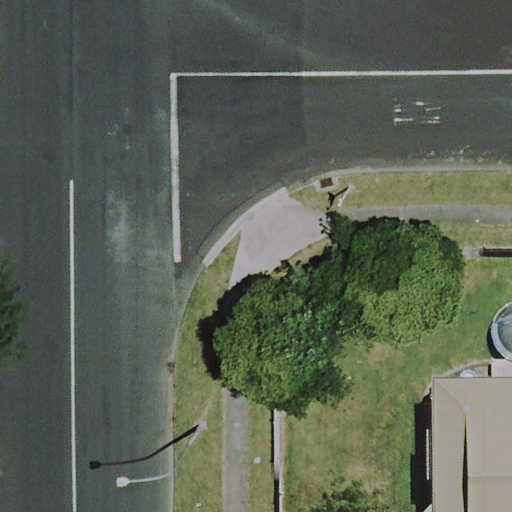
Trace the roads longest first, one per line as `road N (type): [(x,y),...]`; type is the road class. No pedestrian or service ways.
road 1 (residential): [(74,76),(511,68)]
road 2 (tertiary): [(77,511),(74,76)]
